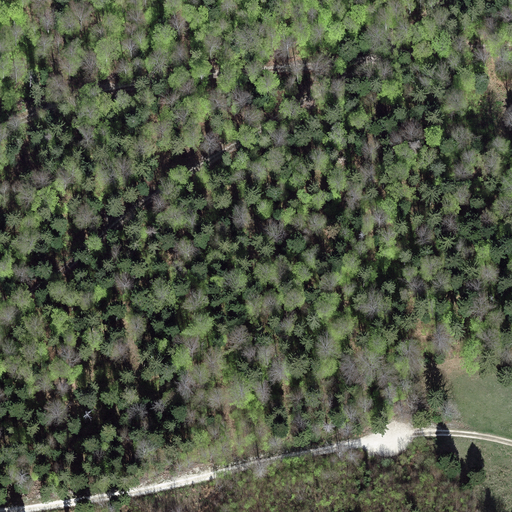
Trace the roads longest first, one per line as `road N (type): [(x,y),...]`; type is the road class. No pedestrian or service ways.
road 1 (track): [(7,511),(411,433),(511,444)]
road 2 (track): [(0,129),(156,80),(382,55)]
road 3 (track): [(382,55),(511,46)]
